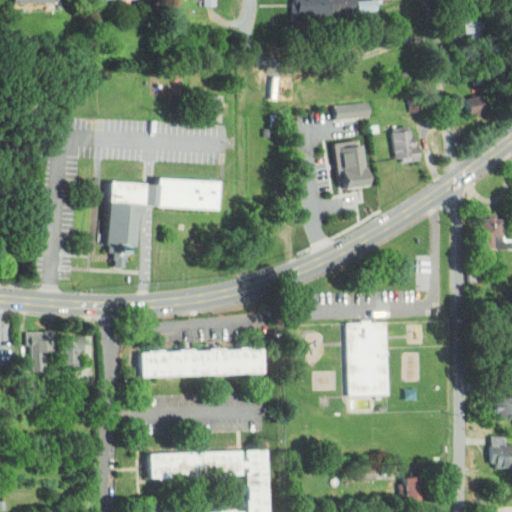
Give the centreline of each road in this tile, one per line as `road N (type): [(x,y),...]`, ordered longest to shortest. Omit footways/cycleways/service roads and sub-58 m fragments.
road 1 (primary): [(0,298),(157,306),(278,282),(331,261),(511,136)]
road 2 (residential): [(458,180),(460,511)]
